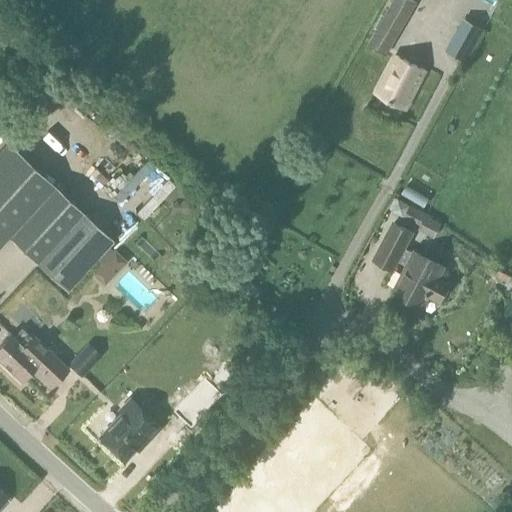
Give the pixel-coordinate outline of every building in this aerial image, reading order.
[(386,53),(415,3),(410,0),(393,0),(369,43),(386,53)] [(406,109),(426,72),(395,55),(375,93),(406,109)] [(53,188),(54,186),(6,143),(0,150),(0,246),(10,235),(40,262),(83,216),(53,188)] [(56,155),(70,170),(77,163),(63,148),(56,155)] [(398,198),(392,211),(425,228),(430,218),(432,215),(431,215),(398,198)] [(68,288),(111,241),(83,216),(40,262),(68,288)] [(450,285),(438,278),(446,264),(418,249),(416,252),(404,246),(413,230),(395,220),(374,258),(392,268),(397,259),(409,266),(393,294),(422,310),(430,295),(441,301),(450,285)] [(112,250),(92,272),(103,283),(124,261),(112,250)] [(32,339),(21,329),(13,337),(11,334),(0,345),(0,359),(21,380),(31,369),(49,387),(66,369),(34,338),(32,339)] [(243,360),(246,345),(232,342),(229,358),(243,360)] [(88,343),(70,362),(82,373),(100,354),(88,343)] [(211,383),(178,418),(197,435),(230,401),(211,383)] [(120,413),(97,436),(124,461),(135,449),(138,452),(162,427),(130,396),(117,409),(120,413)] [(0,511),(8,502),(6,500),(7,498),(0,491),(0,511)]
